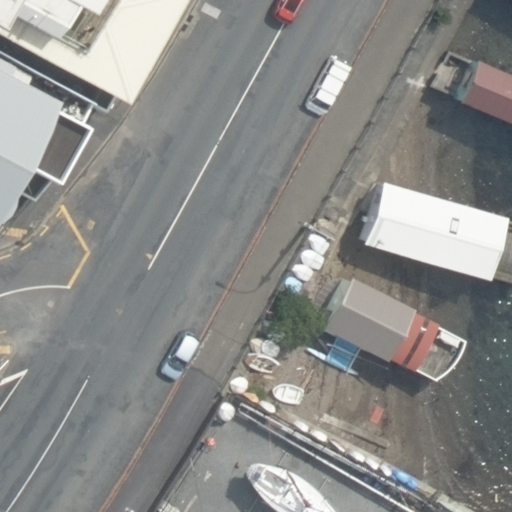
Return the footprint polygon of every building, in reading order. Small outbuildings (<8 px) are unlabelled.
[(165,0),(0,0),(0,32),(113,94),(165,0)] [(511,78),(456,55),(437,99),(511,130),(511,78)] [(0,209),(60,95),(0,64),(0,209)] [(491,214),(373,179),(354,244),(471,278),(491,214)] [(417,318),(334,277),(308,329),(390,370),(417,318)]
